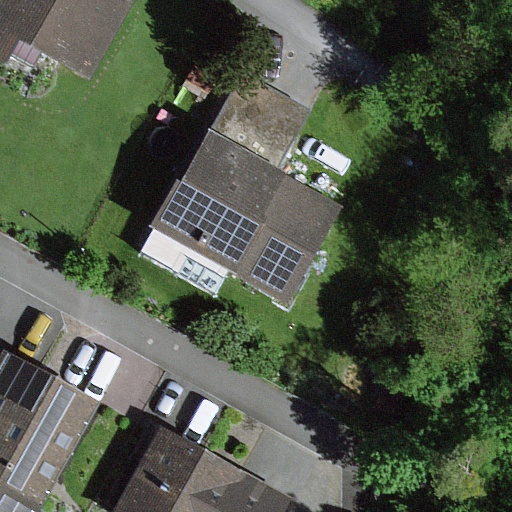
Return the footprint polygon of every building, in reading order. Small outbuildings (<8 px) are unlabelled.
[(124,7),(111,0),(0,0),(0,60),(10,42),(82,82),(124,7)] [(203,140),(273,178),(306,118),(236,80),(203,140)] [(273,178),(203,140),(151,235),(286,307),(337,212),(273,178)] [(0,511),(43,511),(98,414),(0,359),(0,511)] [(280,511),(286,503),(155,433),(112,511),(280,511)]
